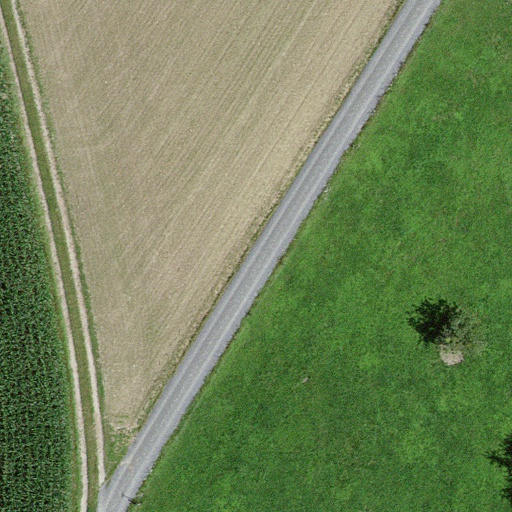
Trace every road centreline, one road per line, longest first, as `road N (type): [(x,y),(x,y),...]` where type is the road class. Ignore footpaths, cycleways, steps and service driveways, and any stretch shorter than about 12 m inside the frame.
road 1 (track): [(429,0),(114,511)]
road 2 (track): [(4,0),(78,339),(93,429),(90,511)]
